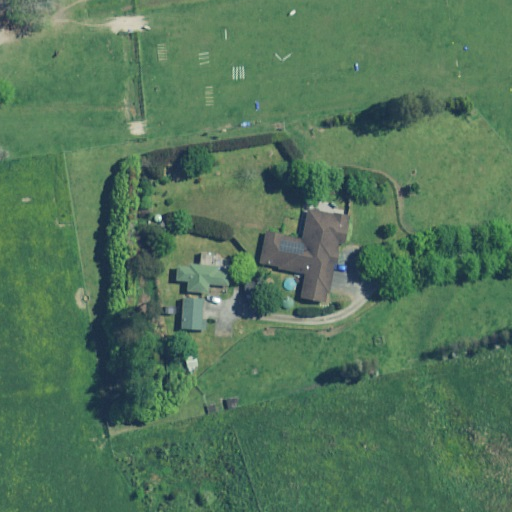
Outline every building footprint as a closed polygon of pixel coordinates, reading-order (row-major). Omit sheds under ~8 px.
[(349,219),(307,209),(300,240),(267,232),(259,264),(305,274),(300,298),(326,303),(339,243),(343,244),(349,219)] [(230,270),(177,265),(176,281),(188,282),(187,292),(207,293),(208,284),(228,286),(230,270)] [(255,295),(255,276),(245,276),(245,295),(255,295)] [(181,329),(208,331),(208,320),(202,319),(204,299),(183,298),(181,329)] [(198,370),(195,355),(186,357),(189,372),(198,370)]
